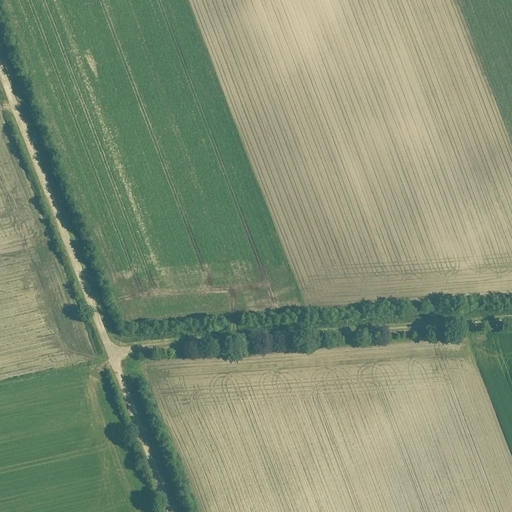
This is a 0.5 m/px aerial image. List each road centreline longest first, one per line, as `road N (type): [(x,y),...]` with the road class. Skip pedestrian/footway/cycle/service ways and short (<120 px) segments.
road 1 (track): [(0,88),(163,511)]
road 2 (track): [(511,320),(99,349)]
